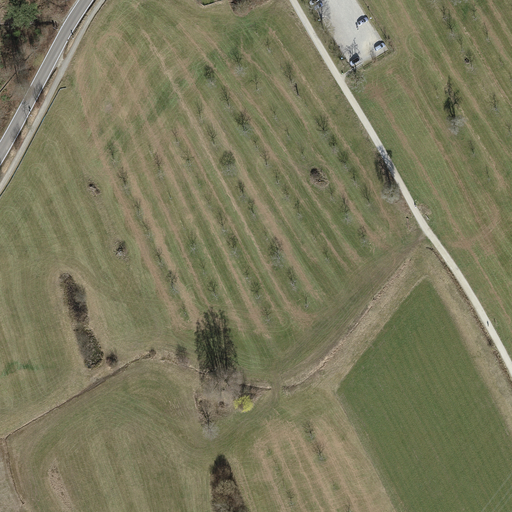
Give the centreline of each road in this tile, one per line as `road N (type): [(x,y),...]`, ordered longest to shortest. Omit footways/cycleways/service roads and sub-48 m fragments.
road 1 (track): [(511,372),(293,0)]
road 2 (tertiary): [(87,0),(0,154)]
